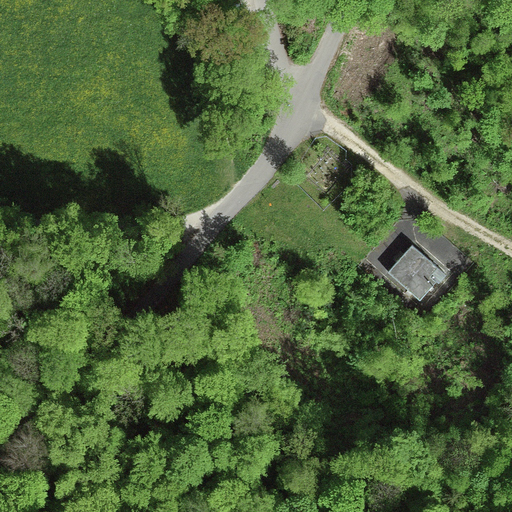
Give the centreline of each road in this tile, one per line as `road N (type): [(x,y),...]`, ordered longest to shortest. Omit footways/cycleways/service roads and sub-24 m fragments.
road 1 (residential): [(350,0),(299,110),(218,223)]
road 2 (track): [(299,110),(511,248)]
road 3 (track): [(218,223),(136,232),(0,226)]
